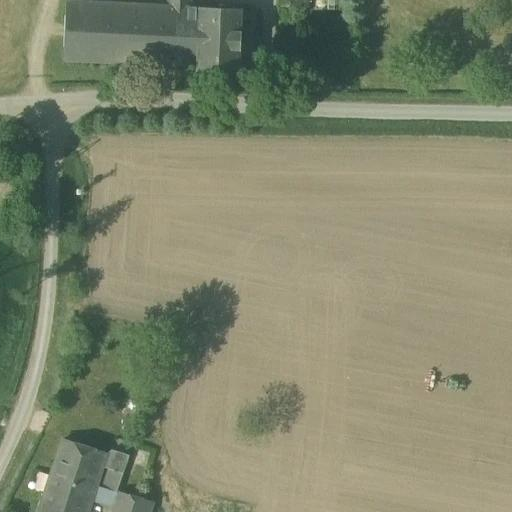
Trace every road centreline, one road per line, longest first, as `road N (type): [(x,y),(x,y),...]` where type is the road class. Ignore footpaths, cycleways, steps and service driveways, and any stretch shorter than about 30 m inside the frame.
road 1 (unclassified): [(54,102),(511,110)]
road 2 (unclassified): [(0,464),(36,368),(51,252),(54,102)]
